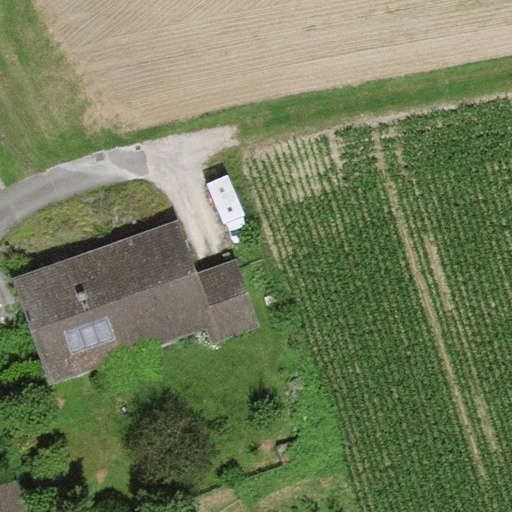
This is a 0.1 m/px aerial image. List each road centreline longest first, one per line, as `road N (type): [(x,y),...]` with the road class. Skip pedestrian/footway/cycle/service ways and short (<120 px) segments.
road 1 (track): [(226,137),(511,55)]
road 2 (residential): [(226,137),(113,159),(0,207)]
